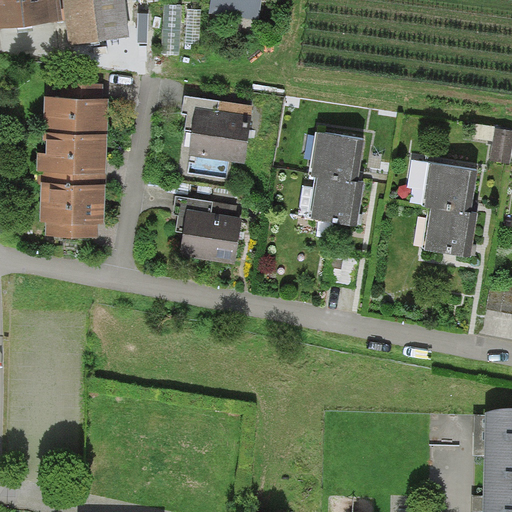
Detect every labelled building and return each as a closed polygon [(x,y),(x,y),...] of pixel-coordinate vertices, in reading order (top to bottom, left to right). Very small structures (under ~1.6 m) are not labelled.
[(0,0),(0,28),(62,22),(59,0),(0,0)] [(126,0),(63,0),(68,47),(131,41),(126,0)] [(142,0),(129,2),(133,32),(148,29),(143,0),(142,0)] [(262,0),(212,0),(210,16),(259,22),(262,0)] [(105,228),(108,101),(46,99),(45,155),(41,155),(40,185),(43,185),(43,222),(48,222),(48,234),(97,235),(97,228),(105,228)] [(243,154),(249,114),(198,106),(192,147),(243,154)] [(494,127),(490,158),(508,161),(511,129),(494,127)] [(364,138),(318,129),(309,170),(320,172),(312,211),(357,220),(366,175),(357,173),(364,138)] [(435,202),(473,207),(478,164),(430,159),(425,201),(435,202)] [(435,202),(430,244),(472,249),(477,207),(473,207),(435,202)] [(242,217),(190,209),(184,249),(236,257),(242,217)] [(511,284),(489,281),(485,309),(511,312),(511,284)] [(511,511),(511,413),(486,413),(474,413),(474,456),(483,456),(483,498),(469,498),(469,511),(511,511)]
